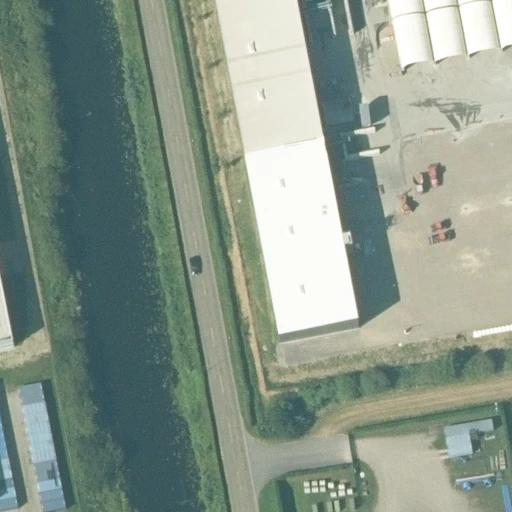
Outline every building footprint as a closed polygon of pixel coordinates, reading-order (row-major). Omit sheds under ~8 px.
[(213,0),(280,343),(359,328),(295,0),(213,0)] [(302,0),(304,12),(349,7),(347,0),(302,0)] [(511,0),(387,0),(401,72),(511,52),(511,0)] [(511,262),(428,277),(436,324),(511,310),(511,262)] [(0,350),(14,347),(0,279),(0,350)] [(41,511),(54,511),(65,510),(43,385),(20,389),(41,511)]
